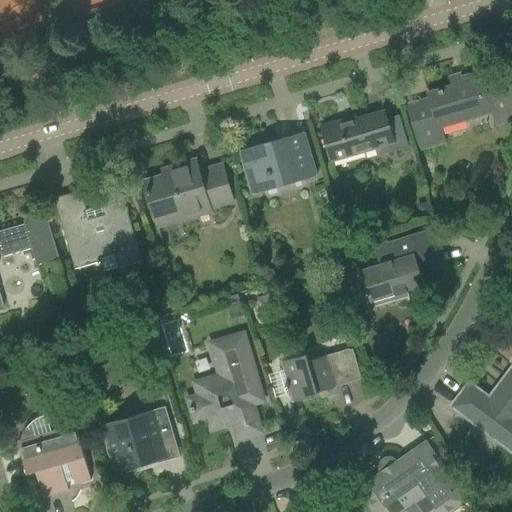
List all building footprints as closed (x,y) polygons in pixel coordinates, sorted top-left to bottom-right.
[(408,106),(420,150),(443,143),(438,128),(499,110),(503,123),(511,120),(511,82),(507,65),(451,82),(453,87),(428,95),(429,100),(408,106)] [(320,127),(326,146),(330,162),(383,146),(386,155),(405,149),(403,140),(394,143),(384,112),(341,125),(340,121),(320,127)] [(239,151),(245,171),(252,195),(275,189),(274,184),(292,178),(294,183),(316,176),(303,132),(239,151)] [(159,178),(143,182),(149,202),(157,227),(211,211),(210,209),(233,203),(227,185),(222,165),(199,172),(196,161),(177,166),(162,171),(163,177),(159,178)] [(54,199),(59,218),(75,269),(102,261),(100,256),(114,252),(118,268),(142,261),(123,197),(99,204),(103,215),(89,219),(81,191),(54,199)] [(59,258),(51,233),(46,214),(24,220),(25,224),(0,231),(0,307),(4,306),(0,293),(0,253),(1,254),(2,257),(33,248),(37,265),(59,258)] [(380,264),(360,270),(360,272),(366,291),(364,292),(366,297),(368,296),(369,302),(370,303),(406,292),(408,292),(424,287),(423,286),(420,273),(424,272),(423,267),(441,261),(432,232),(432,230),(419,234),(375,248),(375,249),(380,264)] [(237,296),(225,299),(230,319),(242,316),(237,296)] [(137,329),(136,338),(148,340),(150,329),(138,327),(137,329)] [(187,399),(188,403),(194,422),(204,419),(208,432),(225,427),(224,423),(232,421),(238,439),(261,432),(253,405),(263,401),(243,334),(209,344),(214,361),(219,376),(194,384),(198,396),(187,399)] [(294,358),(281,362),(288,386),(284,387),(285,391),(289,390),(293,403),(318,395),(315,386),(325,384),(326,389),(361,378),(352,349),(333,355),(307,363),(305,355),(294,358)] [(511,368),(505,377),(504,376),(503,377),(505,379),(500,385),(499,384),(498,385),(499,385),(489,399),(469,384),(452,406),(511,451),(511,368)] [(107,455),(109,458),(110,461),(115,476),(129,472),(128,470),(157,462),(157,464),(180,457),(165,407),(100,426),(105,444),(106,447),(106,450),(107,453),(107,455)] [(20,441),(17,441),(26,474),(35,472),(43,498),(68,491),(65,480),(73,478),(75,485),(91,480),(75,425),(51,431),(34,436),(26,429),(24,431),(23,434),(21,437),(20,441)] [(358,489),(365,500),(363,503),(362,507),(363,510),(365,511),(398,511),(415,501),(422,511),(451,511),(466,502),(425,442),(394,464),(391,462),(388,461),(381,466),(381,469),(382,472),(358,489)]
